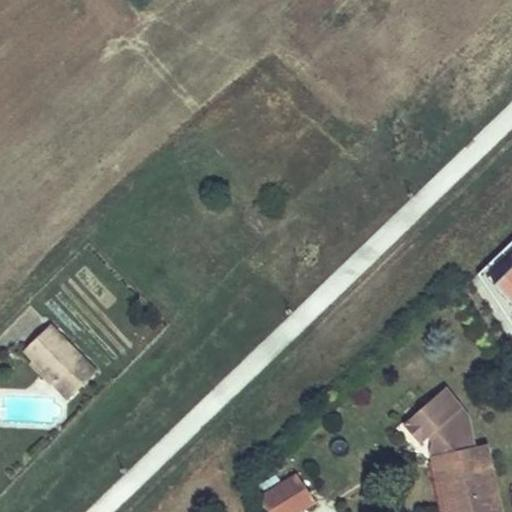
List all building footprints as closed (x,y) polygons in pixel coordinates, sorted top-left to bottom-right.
[(511,242),(479,274),(511,324),(511,242)] [(84,373),(92,365),(54,324),(26,350),(55,382),(75,363),(84,373)] [(69,398),(90,379),(84,373),(75,363),(55,382),(65,393),(69,398)] [(98,372),(92,365),(84,373),(90,379),(98,372)] [(470,419),(447,390),(414,417),(429,437),(436,441),(433,447),(446,511),(500,511),(486,447),(476,449),(470,419)] [(414,417),(408,422),(425,441),(429,437),(414,417)] [(292,511),(314,497),(297,471),(260,497),(270,511),(292,511)]
